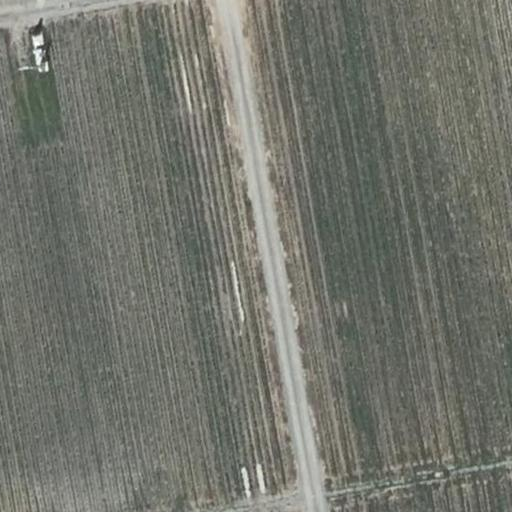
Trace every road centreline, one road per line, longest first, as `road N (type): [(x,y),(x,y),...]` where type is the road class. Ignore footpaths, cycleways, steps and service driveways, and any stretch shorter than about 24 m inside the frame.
road 1 (track): [(223,0),(317,511)]
road 2 (track): [(217,511),(511,461)]
